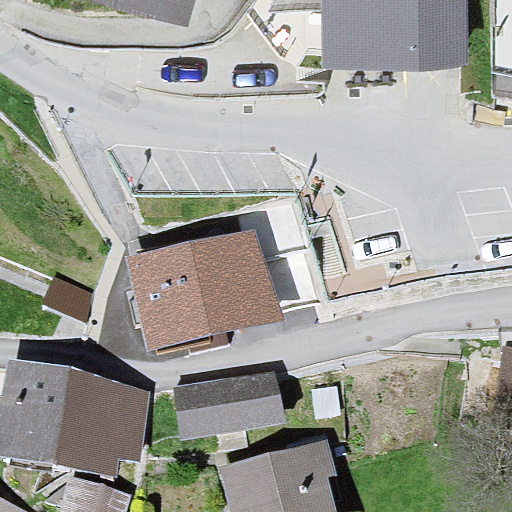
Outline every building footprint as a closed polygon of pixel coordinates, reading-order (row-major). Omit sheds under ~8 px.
[(194,0),(132,0),(191,15),(194,0)] [(469,0),(315,0),(316,49),(470,49),(469,0)] [(261,228),(122,260),(144,355),(283,323),(261,228)] [(511,354),(495,450),(511,452),(511,354)] [(146,392),(8,372),(0,426),(0,462),(113,478),(115,463),(136,466),(146,392)] [(279,429),(271,383),(173,400),(181,446),(279,429)] [(326,453),(223,476),(230,511),(324,511),(320,488),(334,485),(326,453)] [(119,511),(122,501),(74,490),(68,511),(119,511)]
